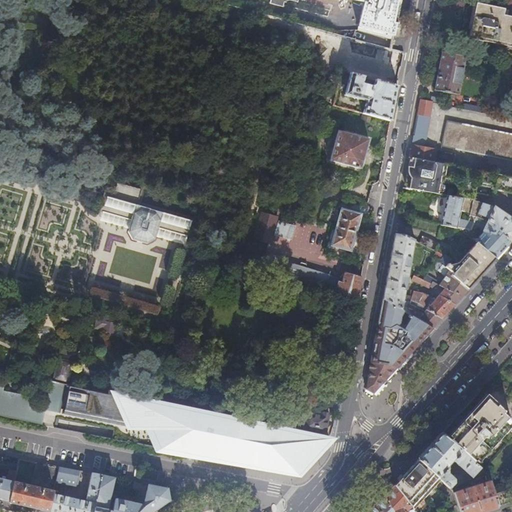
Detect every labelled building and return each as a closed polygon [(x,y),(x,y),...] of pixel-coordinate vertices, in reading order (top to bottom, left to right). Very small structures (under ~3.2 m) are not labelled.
[(269,0),(269,4),(282,7),(284,2),(288,1),(296,3),(297,0),(351,0),(363,3),(356,27),(393,37),(399,0),(269,0)] [(511,17),(507,16),(508,11),(504,11),(504,10),(475,4),(475,6),(472,5),(467,30),(470,30),(468,37),(470,37),(469,40),(511,48),(511,17)] [(393,37),(356,27),(356,31),(392,41),(393,37)] [(441,52),(434,91),(457,95),(464,57),(441,52)] [(394,97),(396,86),(374,80),(373,84),(370,86),(362,84),(363,77),(350,73),(344,95),(364,101),(361,113),(361,114),(390,122),(394,97)] [(419,101),(412,137),(425,139),(429,117),(428,117),(431,104),(419,101)] [(511,136),(447,121),(441,146),(511,161),(511,136)] [(337,131),(329,160),(360,168),(368,140),(337,131)] [(425,139),(412,137),(410,147),(424,150),(425,139)] [(408,158),(411,159),(451,166),(453,155),(435,151),(434,152),(424,150),(410,147),(408,158)] [(408,174),(406,189),(440,195),(441,192),(443,193),(444,192),(445,191),(445,190),(445,188),(445,187),(444,187),(442,186),(442,184),(458,187),(456,198),(475,201),(477,195),(479,196),(482,185),(492,187),(495,176),(452,166),(451,166),(411,159),(408,174)] [(511,179),(495,176),(492,187),(492,189),(511,193),(511,179)] [(477,195),(475,201),(480,205),(484,205),(493,208),(511,221),(511,193),(492,189),(490,197),(479,196),(477,195)] [(158,232),(159,228),(166,230),(188,236),(193,221),(107,197),(103,211),(132,220),(131,224),(129,232),(133,239),(148,243),(156,239),(158,232)] [(480,205),(475,201),(456,198),(446,197),(441,225),(470,231),(480,205)] [(480,205),(470,231),(482,233),(510,243),(511,240),(511,221),(493,208),(484,205),(480,205)] [(341,208),(336,227),(356,233),(362,214),(341,208)] [(256,234),(254,239),(270,243),(278,218),(262,213),(256,234)] [(440,225),(410,218),(408,227),(438,233),(440,225)] [(356,233),(336,227),(330,246),(351,252),(356,233)] [(502,251),(509,243),(510,243),(482,233),(474,242),(476,243),(496,259),(497,257),(502,251)] [(375,299),(401,311),(404,297),(414,243),(401,237),(394,235),(386,235),(381,262),(380,267),(375,299)] [(450,277),(467,291),(496,259),(476,243),(457,264),(449,266),(447,264),(443,268),(451,276),(450,277)] [(270,253),(260,250),(256,264),(265,267),(264,270),(275,274),(276,273),(329,289),(329,290),(357,299),(361,278),(344,273),(342,281),(329,277),(330,276),(305,268),(307,263),(301,261),(299,266),(281,261),(269,257),(270,253)] [(404,297),(401,311),(408,315),(413,318),(432,329),(440,320),(446,313),(454,305),(467,291),(450,277),(451,276),(443,268),(441,266),(439,268),(436,265),(435,265),(432,271),(441,282),(437,287),(430,284),(427,288),(431,290),(432,288),(441,293),(436,298),(423,294),(413,293),(412,298),(404,297)] [(427,290),(427,288),(430,284),(413,276),(411,282),(427,290)] [(401,311),(375,299),(371,328),(366,358),(361,388),(361,391),(365,394),(368,396),(370,394),(432,329),(413,318),(408,315),(401,311)] [(117,323),(107,322),(105,331),(116,333),(117,323)] [(55,360),(54,368),(56,369),(54,379),(69,382),(72,365),(58,361),(55,360)] [(0,416),(5,417),(12,388),(9,384),(6,387),(4,386),(7,371),(0,369),(0,416)] [(61,413),(61,409),(66,384),(67,383),(52,380),(51,382),(26,376),(23,390),(19,389),(17,385),(12,388),(5,417),(43,425),(46,410),(52,411),(61,413)] [(128,376),(107,377),(108,390),(129,389),(128,376)] [(255,430),(69,392),(64,418),(126,430),(129,440),(154,441),(157,448),(161,458),(200,465),(209,467),(298,484),(328,452),(322,444),(255,430)] [(446,438),(449,440),(473,463),(511,421),(508,418),(507,419),(502,415),(504,413),(496,406),(496,405),(485,395),(483,398),(478,393),(476,395),(481,399),(446,438)] [(308,417),(305,427),(325,432),(328,417),(313,413),(308,417)] [(427,450),(418,460),(440,481),(449,488),(453,484),(453,480),(452,480),(454,478),(450,474),(448,476),(447,475),(446,464),(448,463),(453,462),(471,478),(480,469),(473,463),(449,440),(446,438),(441,434),(436,440),(427,450)] [(0,501),(8,503),(13,482),(18,459),(0,455),(0,470),(7,472),(5,480),(3,480),(0,479),(0,501)] [(440,481),(418,460),(401,478),(394,486),(411,508),(413,511),(440,481)] [(44,464),(35,462),(30,486),(39,488),(39,485),(44,464)] [(58,467),(44,464),(39,485),(53,489),(54,482),(58,467)] [(79,471),(58,467),(54,482),(76,486),(79,471)] [(52,494),(47,511),(93,511),(101,476),(90,473),(86,495),(85,501),(52,494)] [(101,476),(93,511),(153,511),(160,506),(168,501),(167,495),(166,489),(146,485),(143,500),(137,499),(136,503),(113,499),(111,511),(107,510),(111,490),(113,478),(101,476)] [(120,479),(113,478),(111,490),(117,492),(120,479)] [(411,508),(394,486),(386,480),(382,484),(376,491),(383,497),(392,511),(413,511),(411,508)] [(13,482),(8,503),(22,506),(35,509),(46,511),(47,511),(52,494),(52,491),(39,488),(30,486),(13,482)] [(453,494),(458,511),(482,511),(496,508),(488,482),(453,494)] [(392,511),(383,497),(376,491),(357,511),(392,511)]
